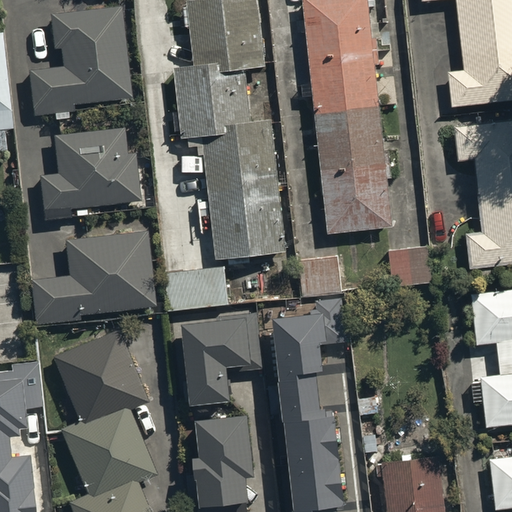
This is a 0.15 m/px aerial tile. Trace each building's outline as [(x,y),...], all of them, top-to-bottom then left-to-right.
[(184,141),(204,138),(218,262),(288,254),(273,122),(254,124),(248,72),(267,69),(259,0),(212,0),(188,3),(196,68),(176,70),(184,141)] [(304,0),(330,236),(394,230),(370,0),(304,0)] [(450,74),(454,109),(511,102),(511,0),(423,0),(424,4),(456,0),(457,0),(465,72),(450,74)] [(64,68),(30,71),(35,117),(75,112),(74,105),(133,99),(123,8),(52,15),(55,50),(62,50),(64,68)] [(0,35),(0,132),(14,131),(3,35),(0,35)] [(472,271),(511,266),(511,122),(456,128),(460,163),(476,161),(484,233),(468,235),(472,271)] [(55,137),(59,174),(41,176),(46,223),(73,220),(71,210),(142,202),(137,155),(128,156),(125,129),(55,137)] [(66,241),(70,278),(32,282),(37,325),(82,320),(81,316),(157,308),(149,232),(66,241)] [(396,288),(433,284),(429,248),(392,252),(396,288)] [(338,252),(300,256),(304,292),(341,288),(338,252)] [(488,430),(511,426),(511,292),(473,297),(478,348),(499,345),(502,377),(483,379),(488,430)] [(312,315),(272,319),(294,511),(329,511),(330,509),(345,507),(333,410),(320,412),(316,372),(322,371),(319,346),(348,343),(343,298),(310,301),(312,315)] [(219,320),(220,325),(185,329),(195,410),(235,406),(231,374),(265,370),(258,315),(219,320)] [(119,331),(54,358),(82,423),(62,431),(90,496),(70,505),(73,511),(151,511),(139,484),(159,476),(131,412),(150,404),(119,331)] [(0,511),(38,511),(32,458),(13,460),(10,434),(28,432),(26,410),(44,408),(39,364),(12,366),(13,373),(0,374),(0,511)] [(253,506),(251,482),(258,481),(251,420),(200,425),(204,462),(198,463),(204,511),(253,506)] [(511,511),(511,458),(492,460),(497,511),(511,510),(511,511)] [(384,465),(389,511),(446,511),(441,459),(384,465)]
